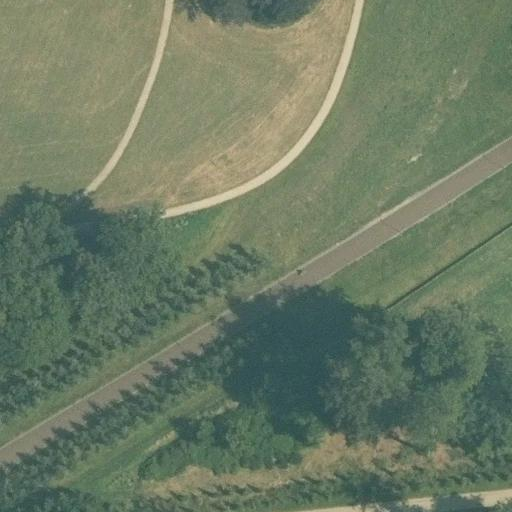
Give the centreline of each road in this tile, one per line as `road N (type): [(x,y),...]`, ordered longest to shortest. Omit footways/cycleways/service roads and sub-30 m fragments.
road 1 (unclassified): [(0,462),(511,147)]
road 2 (track): [(511,495),(368,511)]
